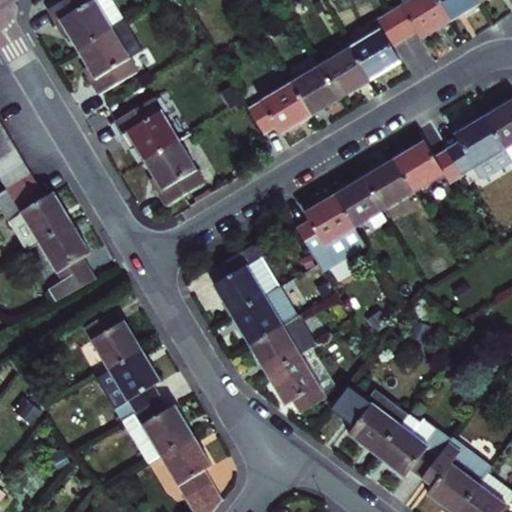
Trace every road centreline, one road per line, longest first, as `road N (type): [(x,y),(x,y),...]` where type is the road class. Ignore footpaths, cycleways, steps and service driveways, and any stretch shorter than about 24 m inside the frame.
road 1 (residential): [(146,263),(481,61),(511,51)]
road 2 (residential): [(0,28),(146,263)]
road 3 (residential): [(146,263),(244,419),(288,453)]
